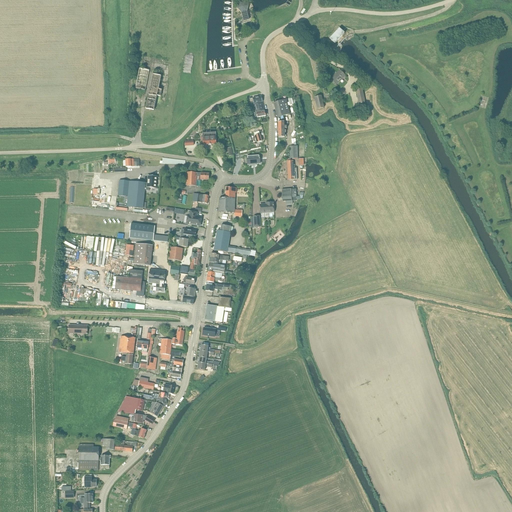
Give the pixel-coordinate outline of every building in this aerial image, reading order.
[(244,21),(248,20),(246,11),(248,6),(244,3),(239,4),(238,9),(241,12),(244,21)] [(335,44),(344,33),(339,28),(329,39),(335,44)] [(145,90),(149,70),(140,69),(136,88),(145,90)] [(336,85),(345,76),(340,71),(331,80),(336,85)] [(160,96),(162,90),(158,89),(161,76),(153,74),(147,104),(146,109),(154,110),(155,106),(157,96),(160,96)] [(359,105),(365,104),(362,89),(355,90),(359,105)] [(317,111),(324,109),(321,96),(314,98),(317,111)] [(264,111),(261,97),(252,98),(255,111),(258,110),(258,112),(264,111)] [(277,118),(283,116),(290,115),(286,100),(279,102),(274,103),(277,118)] [(284,126),(284,122),(278,122),(278,138),(286,137),(286,131),(284,131),(284,129),(287,129),(287,126),(284,126)] [(260,134),(259,131),(254,133),(255,136),(252,137),(254,143),(257,142),(257,143),(262,141),(260,135),(260,134)] [(216,144),(216,133),(202,133),(203,138),(201,138),(202,142),(203,142),(203,145),(216,144)] [(290,159),(298,159),(297,146),(289,147),(290,159)] [(248,166),(252,165),(252,164),(260,164),(259,156),(247,157),(248,166)] [(126,167),(139,167),(139,159),(125,160),(126,167)] [(293,169),(293,161),(287,161),(288,180),(294,180),(297,180),(297,168),(293,169)] [(201,174),(197,173),(187,173),(187,180),(183,179),(183,186),(186,186),(196,186),(196,176),(201,177),(201,180),(209,181),(209,174),(201,173),(201,174)] [(156,189),(157,177),(148,176),(147,184),(145,183),(144,190),(149,191),(149,188),(156,189)] [(119,186),(118,196),(126,197),(125,200),(127,200),(126,207),(142,209),(142,205),(143,202),(144,190),(145,183),(119,181),(119,186)] [(219,199),(218,212),(223,213),(234,213),(234,210),(235,193),(236,193),(236,188),(226,188),(226,199),(224,199),(219,199)] [(288,199),(295,199),(295,197),(296,197),(296,194),(298,194),(297,189),(291,189),(287,190),(288,199)] [(288,199),(287,190),(281,190),(282,202),(285,202),(286,205),(292,204),(292,201),(296,201),(295,199),(288,199)] [(207,204),(208,196),(194,194),(192,202),(200,203),(207,204)] [(273,204),(273,203),(266,203),(266,205),(260,205),(260,210),(260,213),(274,212),(273,204)] [(200,226),(201,218),(196,217),(197,213),(189,212),(187,224),(200,226)] [(168,242),(168,237),(154,235),(155,227),(131,224),(129,238),(168,242)] [(182,229),(181,230),(180,237),(192,239),(192,236),(195,236),(196,231),(184,229),(184,230),(182,229)] [(232,233),(229,233),(220,231),(217,231),(214,251),(227,253),(227,252),(228,246),(230,235),(232,236),(232,233)] [(93,249),(94,237),(86,237),(85,248),(93,249)] [(176,237),(175,240),(180,241),(179,246),(187,247),(188,240),(180,239),(181,238),(176,237)] [(133,256),(134,246),(126,245),(125,255),(133,256)] [(150,266),(152,246),(136,245),(134,265),(150,266)] [(228,246),(227,252),(255,257),(256,252),(236,248),(228,246)] [(181,262),(183,249),(171,248),(169,260),(181,262)] [(201,254),(201,253),(201,251),(198,250),(197,253),(192,253),(191,259),(192,259),(200,260),(201,254)] [(199,266),(200,260),(192,259),(191,265),(191,269),(194,270),(194,265),(199,266)] [(209,267),(208,272),(215,273),(222,274),(224,274),(227,275),(228,272),(224,272),(225,270),(225,265),(222,264),(209,263),(209,267)] [(171,266),(169,274),(178,275),(180,267),(171,266)] [(115,287),(115,289),(124,290),(125,290),(131,291),(137,292),(137,296),(144,297),(145,282),(142,282),(143,272),(130,270),(129,279),(116,277),(116,279),(115,287)] [(164,285),(165,272),(150,270),(148,284),(158,285),(156,285),(156,291),(164,292),(165,286),(161,286),(161,285),(164,285)] [(208,272),(207,282),(214,283),(214,277),(221,278),(222,274),(215,273),(208,272)] [(195,279),(187,277),(187,278),(184,278),(183,283),(181,283),(181,284),(184,285),(187,285),(189,286),(192,286),(193,285),(194,285),(195,279)] [(194,297),(196,289),(192,289),(192,286),(189,286),(187,296),(194,297)] [(194,297),(187,296),(184,296),(183,303),(193,304),(194,297)] [(233,308),(233,302),(230,302),(231,299),(219,298),(218,307),(230,308),(233,308)] [(215,321),(216,311),(217,307),(207,305),(204,320),(215,321)] [(87,334),(87,331),(87,326),(69,326),(69,331),(69,333),(87,334)] [(203,335),(214,337),(215,330),(204,328),(203,335)] [(182,346),(184,332),(180,331),(180,332),(180,333),(178,332),(177,339),(172,339),(172,340),(163,339),(163,344),(161,358),(161,359),(170,360),(171,355),(170,355),(171,344),(177,345),(182,346)] [(133,354),(136,338),(121,336),(119,352),(133,354)] [(153,341),(153,338),(151,338),(151,340),(150,340),(148,357),(147,363),(146,369),(146,370),(155,371),(157,359),(150,358),(152,345),(153,345),(153,341)] [(180,357),(181,352),(171,351),(171,355),(170,360),(174,361),(174,364),(183,366),(183,361),(175,359),(175,356),(180,357)] [(131,365),(133,355),(126,354),(126,357),(122,357),(121,359),(116,358),(115,361),(121,362),(121,361),(125,362),(125,364),(131,365)] [(174,365),(167,363),(160,363),(160,367),(166,368),(166,366),(172,367),(172,369),(173,369),(173,370),(172,370),(172,371),(181,372),(183,366),(174,364),(174,365)] [(199,363),(197,370),(205,371),(205,366),(208,367),(208,364),(199,363)] [(181,372),(172,371),(172,370),(169,370),(169,371),(168,371),(168,374),(169,374),(169,373),(172,374),(172,377),(181,379),(181,372)] [(139,381),(135,380),(131,386),(132,386),(136,387),(138,387),(153,390),(155,384),(139,381)] [(165,385),(163,392),(172,394),(174,387),(165,385)] [(166,404),(167,399),(155,397),(152,396),(144,394),(143,398),(152,400),(154,400),(154,399),(155,400),(159,401),(159,402),(160,403),(159,404),(163,407),(164,407),(166,404)] [(142,412),(144,401),(126,397),(118,411),(134,415),(135,415),(135,410),(142,412)] [(159,404),(157,403),(151,413),(157,417),(163,407),(159,404)] [(144,415),(135,415),(134,415),(134,418),(132,418),(131,423),(143,424),(143,420),(145,420),(152,425),(155,420),(147,416),(144,416),(144,415)] [(128,423),(114,420),(113,426),(127,429),(128,423)] [(134,424),(129,423),(128,427),(133,428),(131,435),(144,439),(146,430),(141,428),(140,431),(138,430),(138,431),(136,431),(136,429),(137,425),(134,424)] [(114,450),(115,440),(103,439),(102,446),(106,446),(106,449),(114,450)] [(124,446),(124,441),(122,441),(122,442),(118,442),(118,445),(115,444),(114,451),(123,451),(124,446)] [(136,447),(137,443),(128,442),(127,446),(124,446),(123,451),(132,452),(133,447),(136,447)] [(101,459),(99,459),(99,448),(93,448),(93,445),(79,445),(78,471),(99,471),(99,461),(101,461),(101,468),(103,468),(103,470),(105,470),(105,469),(109,469),(109,456),(101,456),(101,459)] [(91,477),(84,477),(84,488),(92,488),(92,487),(97,486),(97,479),(92,480),(91,477)] [(93,503),(92,494),(84,494),(85,499),(83,499),(81,499),(81,503),(84,503),(84,508),(89,508),(89,503),(93,503)]
